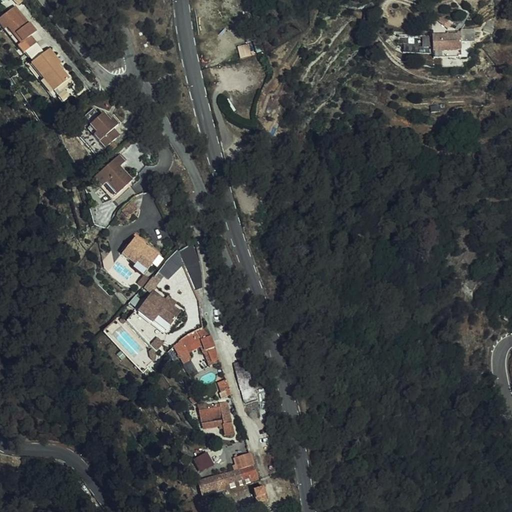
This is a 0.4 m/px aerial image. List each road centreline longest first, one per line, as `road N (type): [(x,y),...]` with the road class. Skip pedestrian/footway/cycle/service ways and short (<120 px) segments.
road 1 (unclassified): [(267,322),(247,307),(181,143),(115,25),(92,0)]
road 2 (tertiary): [(180,0),(211,147),(267,322)]
road 3 (tertiary): [(267,322),(302,435),(315,511)]
road 4 (tertiary): [(117,511),(89,465),(0,438)]
